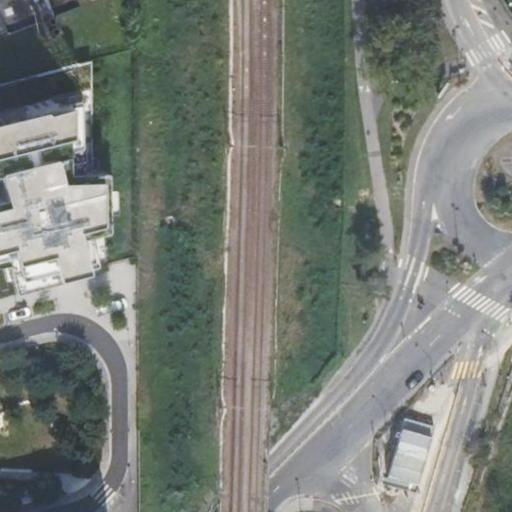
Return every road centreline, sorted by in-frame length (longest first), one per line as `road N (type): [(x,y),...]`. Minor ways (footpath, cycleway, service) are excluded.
road 1 (tertiary): [(437,166),(410,271),(374,357),(282,463)]
road 2 (residential): [(0,336),(52,323),(92,331),(112,352),(121,460),(108,495),(63,511)]
road 3 (tertiary): [(321,447),(511,261)]
road 4 (secondary): [(437,166),(437,188),(456,229),(511,257)]
